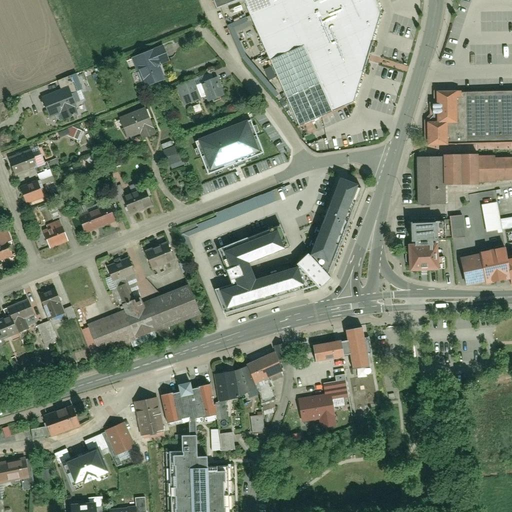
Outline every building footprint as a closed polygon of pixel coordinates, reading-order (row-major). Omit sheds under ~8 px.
[(380,14),(374,0),(213,0),(217,8),(241,0),(243,0),(260,39),(299,129),(353,104),(380,14)] [(130,60),(141,89),(161,83),(155,69),(168,64),(163,48),(130,60)] [(213,76),(194,83),(202,101),(204,105),(223,99),(213,76)] [(194,83),(176,89),(184,109),(202,101),(194,83)] [(68,91),(40,100),(48,119),(58,116),(60,121),(77,115),(68,91)] [(511,91),(431,93),(430,116),(423,123),(423,146),(511,144),(511,91)] [(120,119),(127,137),(141,132),(144,138),(155,134),(146,109),(120,119)] [(244,147),(253,167),(262,164),(271,161),(267,151),(273,148),(268,133),(260,135),(254,119),(211,137),(220,156),(244,147)] [(170,164),(180,160),(175,148),(165,151),(170,164)] [(29,153),(8,161),(14,176),(34,168),(29,153)] [(442,186),(458,186),(457,157),(442,157),(442,158),(442,186)] [(457,157),(458,186),(476,186),(476,184),(475,158),(475,157),(457,157)] [(414,159),(415,203),(443,202),(442,186),(442,158),(414,159)] [(475,158),(476,184),(495,184),(495,182),(494,160),(494,158),(475,158)] [(494,160),(495,182),(511,181),(511,160),(494,160)] [(331,260),(360,184),(342,177),(314,253),(331,260)] [(19,190),(25,206),(44,199),(38,183),(19,190)] [(122,199),(128,216),(152,207),(145,189),(122,199)] [(77,219),(84,235),(114,223),(107,207),(77,219)] [(415,240),(445,237),(444,218),(413,220),(415,240)] [(42,233),(48,250),(69,242),(62,225),(42,233)] [(232,284),(215,290),(224,314),(315,287),(298,267),(255,280),(248,263),(289,246),(280,226),(217,250),(232,284)] [(7,241),(0,243),(0,261),(13,256),(7,241)] [(408,271),(437,269),(436,244),(407,246),(408,271)] [(150,271),(172,262),(166,245),(142,255),(150,271)] [(458,260),(464,287),(484,282),(481,264),(479,255),(458,260)] [(495,260),(481,264),(486,285),(501,282),(495,260)] [(127,262),(105,270),(111,284),(134,277),(127,262)] [(197,314),(186,286),(87,325),(97,354),(197,314)] [(60,303),(55,290),(35,298),(47,323),(62,318),(56,304),(60,303)] [(10,325),(31,317),(26,304),(5,312),(8,320),(10,325)] [(8,320),(0,323),(0,341),(15,336),(10,325),(8,320)] [(312,344),(315,362),(344,357),(346,368),(367,364),(361,327),(339,331),(340,339),(312,344)] [(279,375),(271,357),(243,368),(244,371),(250,387),(279,375)] [(232,374),(236,395),(252,392),(250,387),(244,371),(232,374)] [(212,378),(217,402),(237,399),(236,395),(232,374),(212,378)] [(163,395),(169,424),(191,419),(199,418),(213,415),(207,385),(163,395)] [(319,427),(338,424),(333,398),(297,404),(302,424),(318,421),(319,427)] [(133,405),(139,437),(153,434),(148,402),(133,405)] [(44,423),(50,437),(79,426),(72,412),(44,423)] [(199,418),(191,419),(192,434),(185,435),(186,450),(173,451),(175,511),(231,511),(230,465),(210,466),(209,457),(201,457),(199,418)] [(123,424),(104,433),(115,457),(133,449),(123,424)] [(73,486),(108,472),(97,448),(62,462),(73,486)] [(0,484),(28,478),(25,460),(0,465),(0,484)] [(40,473),(41,483),(51,482),(50,472),(40,473)]
